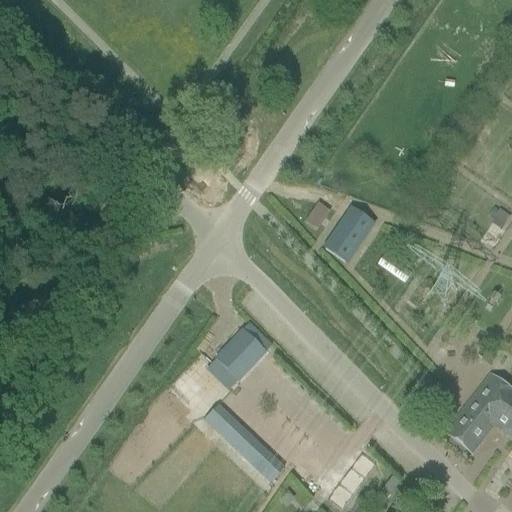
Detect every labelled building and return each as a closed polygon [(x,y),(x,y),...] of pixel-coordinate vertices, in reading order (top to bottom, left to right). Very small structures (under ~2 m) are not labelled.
[(301,224),(314,232),(326,213),(314,205),(301,224)] [(351,211),(323,250),(345,266),(373,227),(351,211)] [(499,212),(492,223),(502,230),(509,219),(499,212)] [(240,333),(213,361),(237,385),(264,357),(240,333)] [(443,435),(470,456),(493,427),(511,441),(511,394),(489,376),(443,435)] [(224,415),(209,430),(266,486),(281,471),(224,415)]
